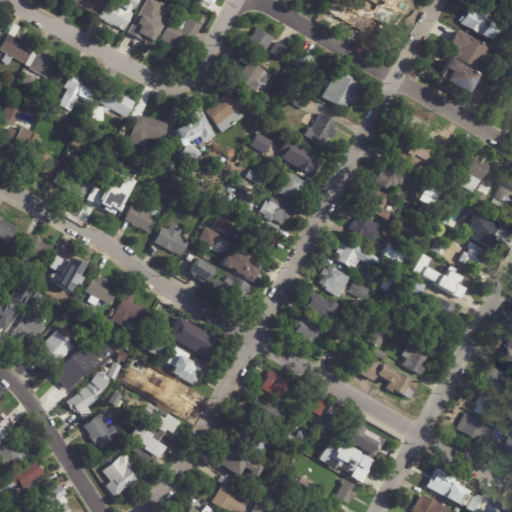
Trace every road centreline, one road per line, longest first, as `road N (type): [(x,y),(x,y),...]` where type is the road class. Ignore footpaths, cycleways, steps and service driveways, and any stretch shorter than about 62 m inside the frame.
road 1 (residential): [(434,0),(172,480),(131,511)]
road 2 (residential): [(511,491),(0,187)]
road 3 (residential): [(236,0),(188,79),(166,83),(6,0)]
road 4 (residential): [(511,148),(260,0)]
road 5 (residential): [(511,262),(376,511)]
road 6 (tertiary): [(98,511),(0,374)]
